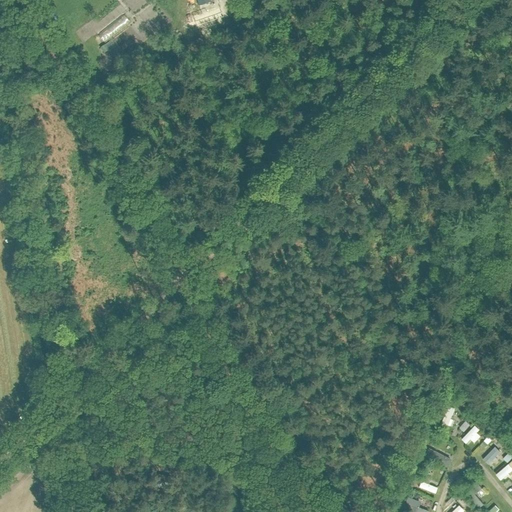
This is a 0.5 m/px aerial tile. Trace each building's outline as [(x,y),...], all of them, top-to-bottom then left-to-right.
[(208,0),(197,4),(199,9),(210,5),(208,0)] [(442,422),(449,425),(457,408),(450,405),(442,422)] [(469,443),(481,429),(477,425),(465,440),(469,443)] [(492,444),(481,455),(486,460),(497,449),(492,444)] [(433,457),(449,464),(451,459),(435,452),(433,457)] [(511,461),(499,474),(504,481),(511,473),(511,461)] [(421,482),(428,485),(430,478),(423,475),(421,482)]
